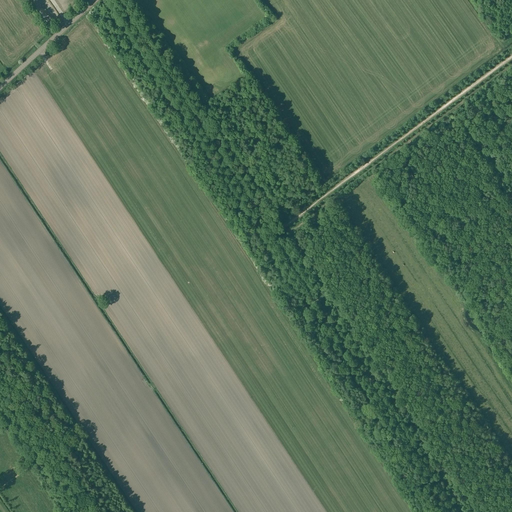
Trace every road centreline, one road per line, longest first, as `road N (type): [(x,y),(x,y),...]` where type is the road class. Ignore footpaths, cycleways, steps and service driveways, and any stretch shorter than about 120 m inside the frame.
road 1 (track): [(114,0),(449,511)]
road 2 (track): [(457,511),(273,233)]
road 3 (track): [(273,233),(511,55)]
road 4 (track): [(511,63),(294,228),(279,230)]
road 5 (track): [(273,233),(118,0)]
road 6 (tertiary): [(0,86),(94,0)]
